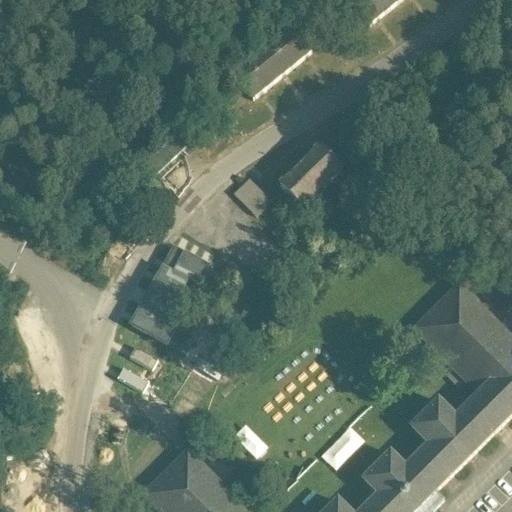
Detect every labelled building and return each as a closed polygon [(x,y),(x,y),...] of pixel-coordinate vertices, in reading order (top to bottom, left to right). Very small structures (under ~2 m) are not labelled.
[(350,0),(349,2),(370,28),(404,0),(350,0)] [(302,20),(232,76),(253,103),(323,46),(302,20)] [(176,128),(141,160),(156,177),(191,144),(176,128)] [(321,149),(280,189),(302,212),(343,172),(331,160),(321,149)] [(271,204),(249,182),(235,197),(257,219),(271,204)] [(302,237),(288,221),(273,236),(287,251),(302,237)] [(175,251),(132,328),(167,347),(176,331),(165,324),(189,280),(201,286),(206,276),(210,270),(175,251)] [(290,257),(261,287),(275,302),(304,272),(290,257)] [(231,265),(217,281),(241,300),(255,285),(231,265)] [(511,341),(459,289),(415,333),(480,398),(456,422),(439,405),(413,431),(430,448),(406,472),(391,457),(365,483),(380,498),(365,511),(345,511),(338,505),(331,511),(241,511),(186,457),(144,499),(157,511),(434,511),(444,503),(435,495),(511,418),(511,341)] [(219,458),(202,441),(195,448),(196,449),(197,448),(213,464),(219,458)]
